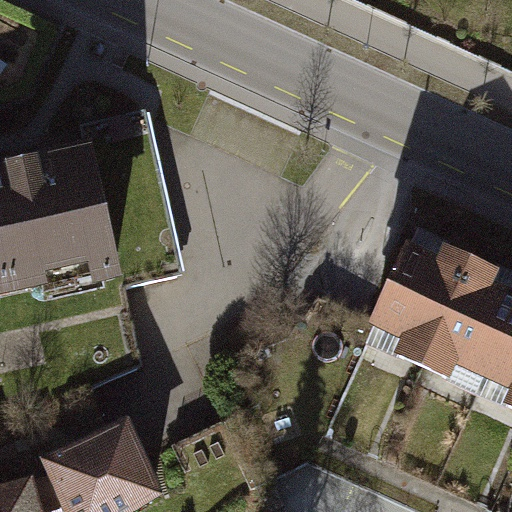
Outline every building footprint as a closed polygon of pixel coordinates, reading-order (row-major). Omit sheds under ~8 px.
[(84,184),(0,202),(0,324),(110,300),(84,184)] [(421,284),(393,271),(349,371),(377,383),(421,284)] [(449,296),(421,284),(377,383),(405,395),(449,296)] [(477,308),(449,296),(405,395),(433,407),(477,308)] [(505,320),(477,308),(433,407),(462,420),(505,320)] [(511,386),(511,323),(505,320),(462,420),(491,433),(511,386)] [(511,386),(491,433),(511,442),(511,386)] [(34,485),(44,511),(162,511),(129,441),(34,485)] [(44,511),(34,485),(0,492),(0,511),(44,511)]
